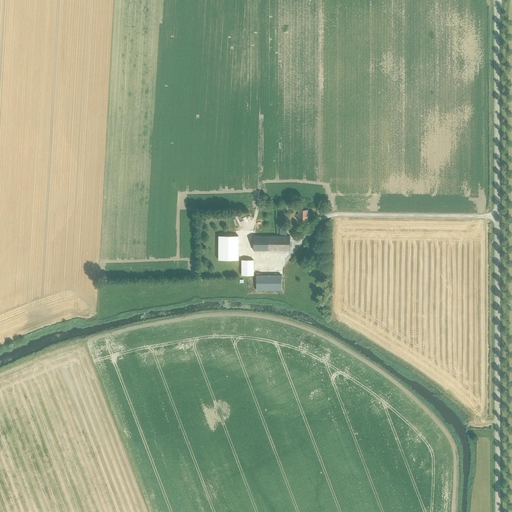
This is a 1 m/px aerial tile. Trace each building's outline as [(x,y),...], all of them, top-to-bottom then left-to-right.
[(299,221),(307,221),(307,210),(304,210),(304,208),(301,208),(301,210),(299,210),(299,214),(297,214),(297,217),(299,217),(299,221)] [(254,251),(290,251),(290,236),(287,236),(287,229),(280,229),(280,236),(254,236),(254,251)] [(219,236),(218,260),(238,260),(239,236),(219,236)] [(242,275),(254,275),(254,260),(242,260),(242,275)] [(256,275),(256,290),(282,290),(281,275),(256,275)]
